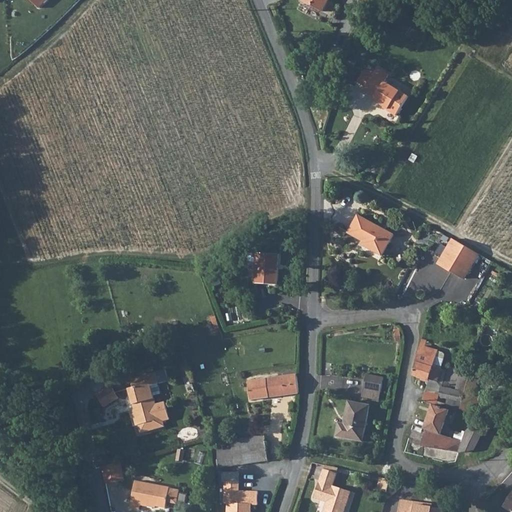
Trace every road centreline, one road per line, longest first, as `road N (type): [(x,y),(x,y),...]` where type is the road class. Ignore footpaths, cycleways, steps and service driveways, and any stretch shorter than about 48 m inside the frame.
road 1 (residential): [(313,326),(398,312),(412,319),(393,450),(403,465),(482,478),(511,458)]
road 2 (residential): [(313,326),(315,152),(255,0)]
road 3 (track): [(511,260),(316,162)]
road 4 (residential): [(281,511),(302,453),(313,326)]
